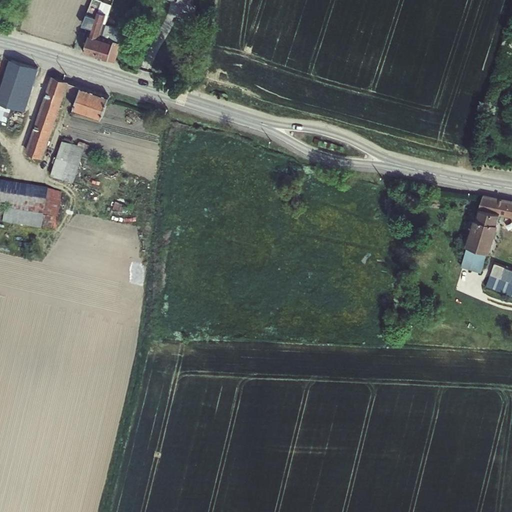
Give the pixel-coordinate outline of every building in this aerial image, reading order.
[(91,0),(81,27),(89,29),(95,11),(98,1),(98,0),(91,0)] [(89,29),(83,47),(81,53),(95,58),(101,39),(98,38),(102,24),(106,11),(99,9),(98,13),(95,11),(89,29)] [(5,13),(3,20),(2,28),(11,30),(13,23),(15,15),(5,13)] [(120,46),(101,39),(95,58),(105,61),(114,64),(117,55),(120,46)] [(12,60),(0,94),(0,100),(11,104),(26,109),(39,68),(12,60)] [(51,78),(50,82),(26,153),(42,158),(66,87),(68,83),(51,78)] [(79,91),(74,109),(102,119),(108,101),(109,98),(80,88),(79,91)] [(0,117),(6,119),(11,104),(0,100),(0,117)] [(511,130),(511,119),(496,114),(493,124),(511,130)] [(61,179),(71,144),(62,141),(50,176),(55,177),(61,179)] [(72,183),(83,147),(71,144),(61,179),(72,183)] [(61,192),(0,187),(0,211),(7,213),(5,225),(43,228),(44,216),(59,217),(61,192)] [(481,197),(462,256),(481,261),(498,216),(505,217),(508,202),(481,197)] [(456,274),(475,281),(481,261),(462,256),(456,274)] [(491,265),(482,287),(511,296),(511,271),(505,270),(491,265)]
